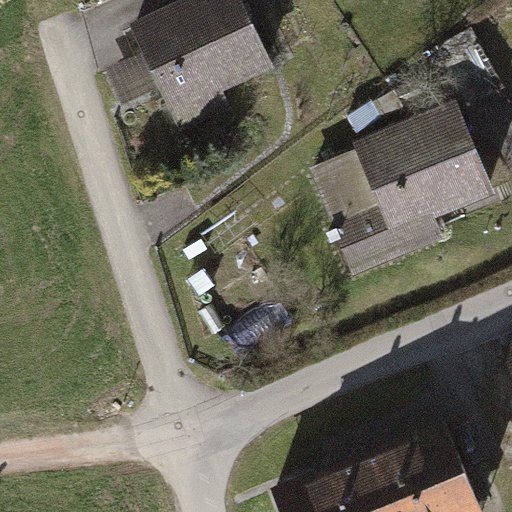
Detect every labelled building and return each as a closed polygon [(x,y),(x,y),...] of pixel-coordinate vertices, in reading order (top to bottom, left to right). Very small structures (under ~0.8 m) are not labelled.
[(198,0),(199,2),(140,29),(185,127),(234,105),(226,87),(273,65),(242,0),(198,0)] [(473,22),(439,40),(470,96),(503,78),(473,22)] [(444,207),(498,186),(465,103),(322,159),(362,260),(451,225),(444,207)] [(511,335),(492,344),(511,393),(511,335)] [(479,511),(491,507),(454,418),(280,490),(289,511),(479,511)]
